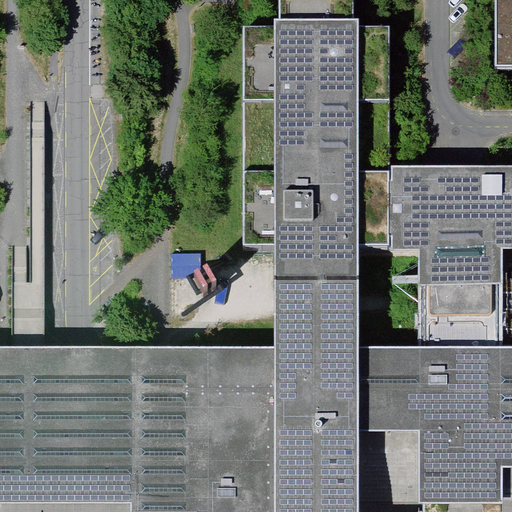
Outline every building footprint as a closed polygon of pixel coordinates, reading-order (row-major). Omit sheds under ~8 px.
[(282,38),(247,38),(247,178),(391,178),(391,37),(352,37),(353,0),(282,0),(282,38)] [(511,0),(497,0),(497,73),(511,73),(511,0)] [(391,253),(391,178),(247,178),(247,253),(283,253),(283,361),(333,361),(353,361),(353,253),(391,253)] [(511,178),(391,178),(391,253),(426,253),(426,289),(496,289),(496,256),(511,255),(511,178)] [(511,511),(511,362),(496,362),(496,289),(426,289),(426,361),(353,361),(333,361),(283,361),(213,361),(213,377),(213,381),(213,399),(213,421),(213,455),(213,511),(359,511),(359,435),(425,435),(425,511),(511,511)] [(213,511),(213,361),(0,360),(0,511),(213,511)]
